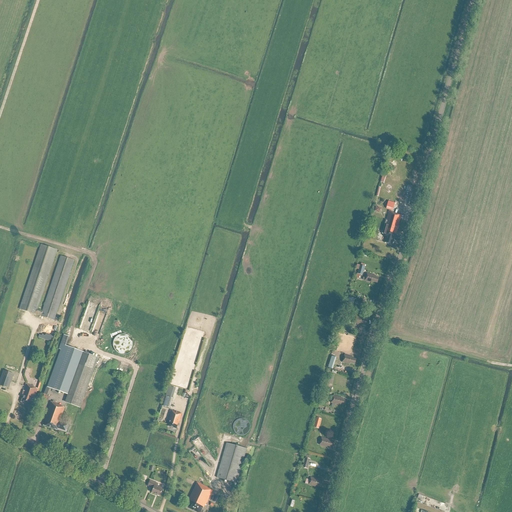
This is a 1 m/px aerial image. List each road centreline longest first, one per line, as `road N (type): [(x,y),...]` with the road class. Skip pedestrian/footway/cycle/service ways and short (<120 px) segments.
road 1 (unclassified): [(323,511),(472,0)]
road 2 (tertiary): [(153,511),(0,424)]
road 3 (track): [(160,511),(190,391)]
